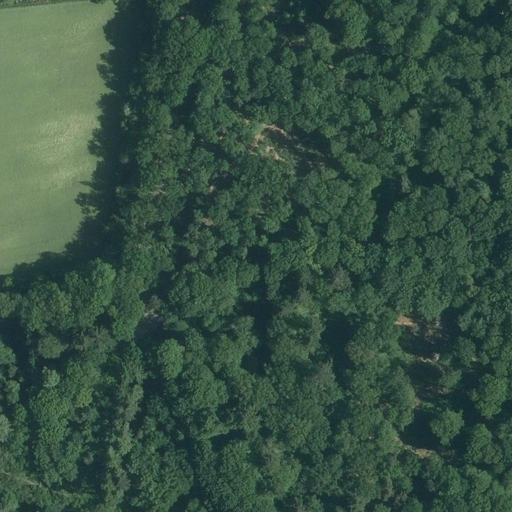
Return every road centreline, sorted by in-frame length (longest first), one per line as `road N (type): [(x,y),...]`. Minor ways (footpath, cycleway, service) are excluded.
road 1 (tertiary): [(142,294),(189,0)]
road 2 (track): [(145,276),(135,261),(177,0)]
road 3 (unclassified): [(247,511),(142,294)]
road 4 (track): [(150,309),(136,334),(0,467)]
road 5 (tertiary): [(142,294),(0,328)]
